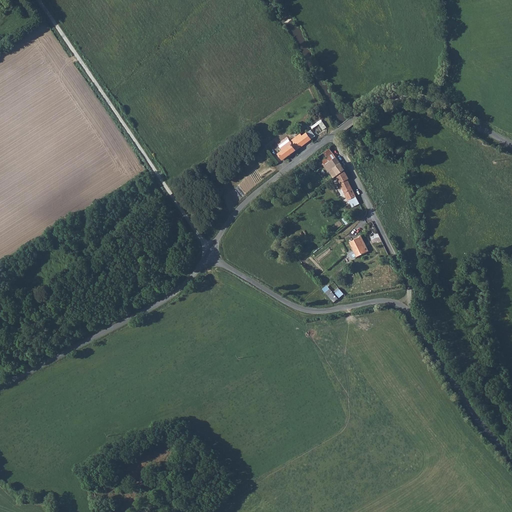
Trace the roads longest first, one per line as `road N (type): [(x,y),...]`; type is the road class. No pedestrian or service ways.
road 1 (unclassified): [(511,458),(401,306),(375,301),(309,311),(209,252)]
road 2 (track): [(209,252),(38,0)]
road 3 (unclassified): [(209,252),(167,299),(0,389)]
road 4 (unclassified): [(511,143),(406,95),(378,102),(330,136)]
road 5 (unclassified): [(330,136),(253,194),(209,252)]
road 6 (residential): [(390,245),(330,136)]
